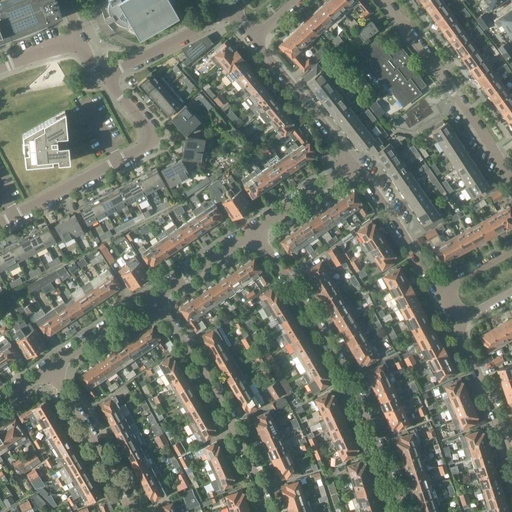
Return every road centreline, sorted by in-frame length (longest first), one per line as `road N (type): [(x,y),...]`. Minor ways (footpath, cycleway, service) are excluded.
road 1 (residential): [(400,511),(340,366),(254,231)]
road 2 (residential): [(0,222),(146,148),(151,133),(105,78)]
road 3 (residential): [(272,511),(255,464),(154,300)]
road 4 (residential): [(511,182),(382,0)]
road 5 (residential): [(129,511),(49,369)]
road 6 (residential): [(352,164),(253,39)]
road 7 (residential): [(511,467),(453,324)]
road 8 (residential): [(436,291),(352,164)]
road 9 (residential): [(105,78),(226,11)]
road 10 (residential): [(0,67),(79,38),(105,78)]
road 11 (residential): [(49,369),(154,300)]
road 12 (residential): [(154,300),(254,231)]
